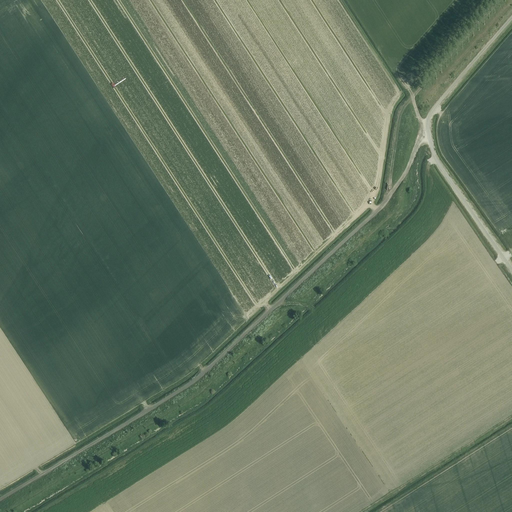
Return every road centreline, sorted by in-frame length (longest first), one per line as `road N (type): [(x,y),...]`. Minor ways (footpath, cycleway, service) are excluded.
road 1 (track): [(408,89),(426,125),(379,208),(203,373),(0,499)]
road 2 (unclassified): [(511,270),(439,165),(426,125),(511,16)]
